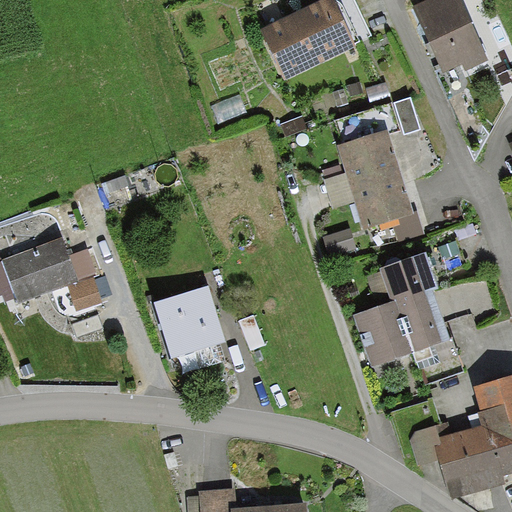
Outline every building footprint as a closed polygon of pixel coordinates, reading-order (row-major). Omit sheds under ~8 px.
[(323,0),(261,30),(286,80),(356,47),(354,43),(371,34),(354,0),(323,0)] [(425,0),(414,5),(444,71),(463,63),(467,70),(489,60),(461,0),(425,0)] [(410,97),(395,102),(405,134),(420,129),(410,97)] [(343,145),(337,147),(343,165),(354,202),(363,230),(389,222),(396,243),(425,234),(418,211),(413,212),(389,134),(401,130),(392,102),(335,121),(343,145)] [(332,209),(354,202),(343,165),(324,171),(326,178),(323,179),(332,209)] [(350,229),(323,237),(329,257),(356,249),(350,229)] [(92,276),(96,274),(87,250),(69,257),(62,238),(0,260),(0,303),(0,304),(16,298),(18,303),(68,285),(92,276)] [(423,387),(464,372),(436,292),(441,290),(427,251),(379,268),(391,303),(352,317),(371,370),(412,355),(423,387)] [(92,276),(68,285),(77,311),(102,302),(92,276)] [(220,345),(227,343),(208,285),(150,303),(168,359),(178,356),(184,373),(225,360),(220,345)] [(452,435),(448,421),(415,432),(410,440),(418,466),(437,461),(449,502),(508,484),(506,477),(511,474),(511,375),(472,387),(480,413),(468,416),(472,429),(452,435)] [(236,488),(199,491),(200,496),(188,497),(188,511),(307,511),(307,503),(237,507),(236,488)]
